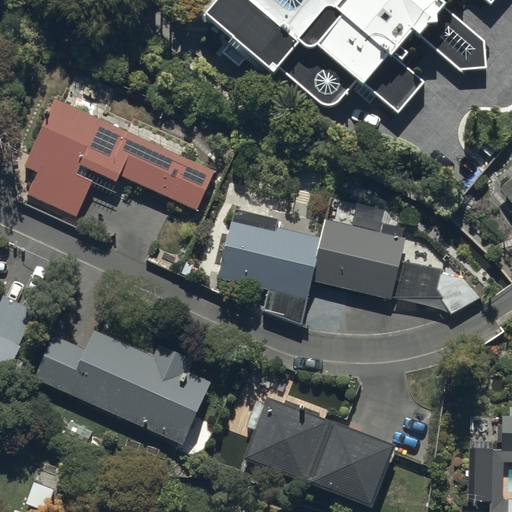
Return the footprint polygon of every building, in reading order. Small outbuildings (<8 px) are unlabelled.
[(216,0),(205,12),(270,74),(278,65),(326,111),(357,79),(395,114),(426,82),(403,59),(410,51),(402,43),(413,32),(459,69),(486,68),(485,40),(444,6),(448,1),(447,0),(484,0),(488,3),(491,0),(216,0)] [(214,171),(55,97),(23,166),(37,173),(28,194),(76,217),(93,181),(75,173),(79,164),(117,181),(120,174),(196,209),(214,171)] [(511,175),(499,186),(511,202),(511,175)] [(262,312),(301,325),(311,280),(321,236),(279,227),(281,219),(233,207),(216,277),(267,289),(262,312)] [(321,236),(311,280),(392,299),(406,236),(325,217),(321,236)] [(465,278),(440,270),(434,289),(451,314),(480,297),(465,278)] [(35,309),(0,295),(0,384),(3,386),(35,309)] [(53,335),(34,378),(178,442),(175,449),(199,460),(215,426),(194,416),(210,380),(188,371),(193,360),(159,345),(154,357),(94,330),(86,349),(53,335)] [(256,432),(245,458),(374,507),(398,443),(268,394),(265,402),(256,399),(245,428),(256,432)] [(500,448),(469,447),(468,503),(488,503),(487,511),(511,511),(511,406),(510,407),(510,416),(501,416),(500,448)] [(54,489),(33,481),(26,503),(47,511),(54,489)] [(81,511),(60,502),(56,511),(81,511)]
